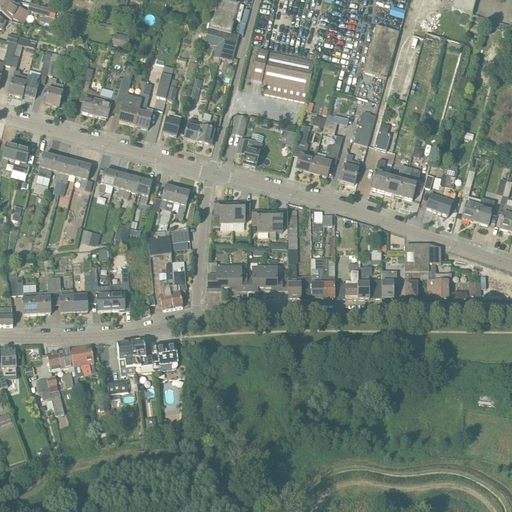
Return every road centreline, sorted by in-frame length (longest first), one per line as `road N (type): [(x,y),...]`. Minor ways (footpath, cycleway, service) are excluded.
road 1 (tertiary): [(192,319),(511,315)]
road 2 (unclassified): [(511,265),(214,170)]
road 3 (unclassified): [(214,170),(0,111)]
road 4 (tertiary): [(0,338),(98,337),(192,319)]
road 5 (unclassified): [(214,170),(258,0)]
road 6 (residential): [(192,319),(214,170)]
